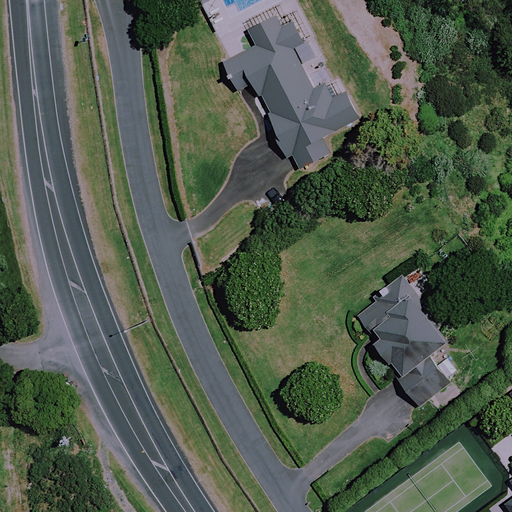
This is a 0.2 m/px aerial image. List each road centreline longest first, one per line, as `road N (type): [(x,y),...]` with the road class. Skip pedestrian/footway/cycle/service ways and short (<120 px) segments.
road 1 (secondary): [(26,0),(48,187),(105,365)]
road 2 (secondary): [(105,365),(190,511)]
